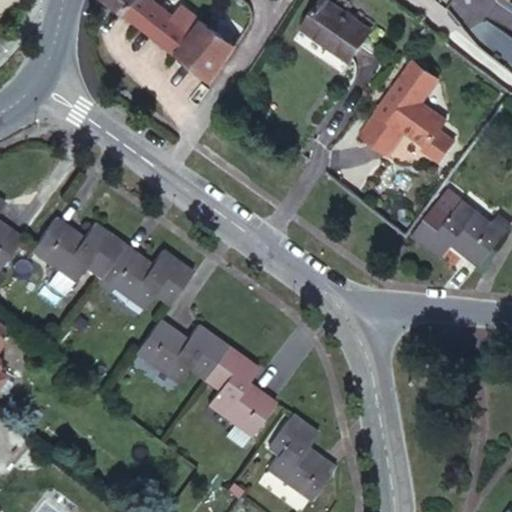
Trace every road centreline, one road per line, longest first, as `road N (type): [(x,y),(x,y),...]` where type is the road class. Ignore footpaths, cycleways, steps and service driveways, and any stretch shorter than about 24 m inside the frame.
road 1 (residential): [(35,81),(332,301)]
road 2 (residential): [(332,301),(360,334),(399,511)]
road 3 (residential): [(511,312),(332,301)]
